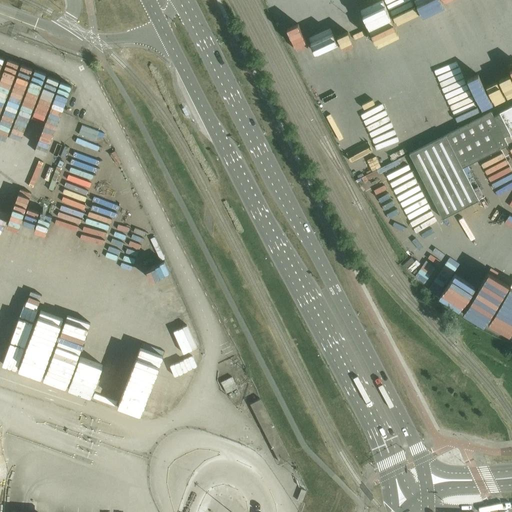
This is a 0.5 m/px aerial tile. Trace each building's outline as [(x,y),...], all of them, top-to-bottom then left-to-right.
[(511,76),(492,86),(498,98),(511,91),(511,76)] [(500,114),(494,117),(502,133),(508,130),(511,135),(511,134),(511,105),(499,112),(500,114)] [(491,112),(446,135),(463,168),(508,145),(502,133),(494,117),(491,112)] [(446,135),(409,153),(442,219),(479,200),(463,168),(446,135)] [(221,382),(227,393),(238,388),(232,377),(221,382)] [(290,458),(261,399),(251,404),(280,463),(290,458)]
